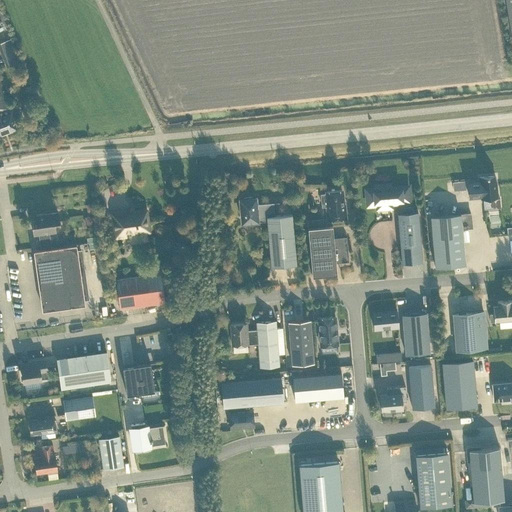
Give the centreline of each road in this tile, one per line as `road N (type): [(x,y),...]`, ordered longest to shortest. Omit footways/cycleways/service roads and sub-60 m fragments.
road 1 (unclassified): [(0,348),(134,329),(246,298),(353,288)]
road 2 (unclassified): [(12,496),(167,473),(246,444),(363,431)]
road 3 (primary): [(161,153),(511,118)]
road 4 (primary): [(161,153),(70,153),(0,168)]
road 5 (primary): [(0,169),(161,153)]
road 6 (unclassified): [(363,431),(353,288)]
road 7 (unclassified): [(363,431),(498,419)]
road 8 (unclassified): [(353,288),(482,277)]
